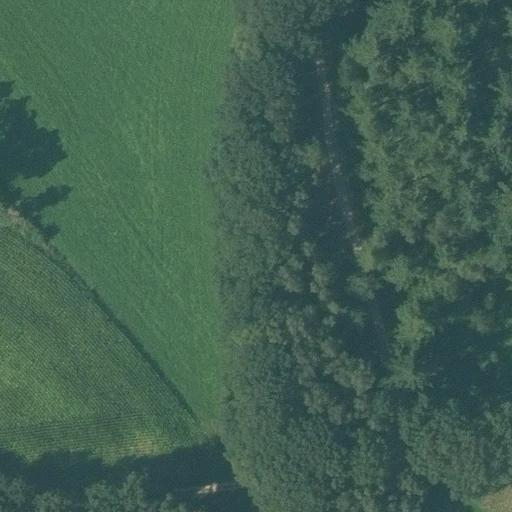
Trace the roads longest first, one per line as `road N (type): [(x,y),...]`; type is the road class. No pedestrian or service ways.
road 1 (track): [(305,0),(341,184),(405,421)]
road 2 (track): [(414,459),(258,484)]
